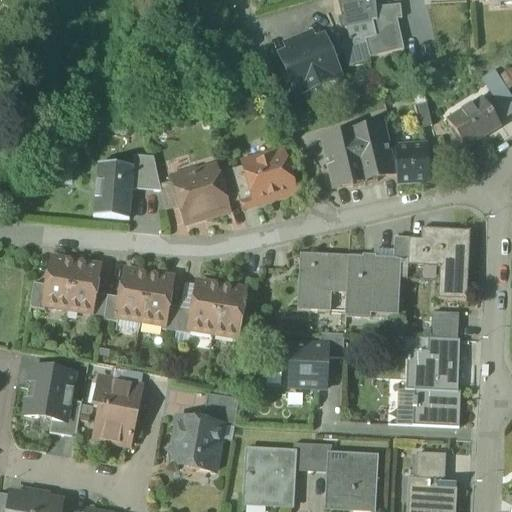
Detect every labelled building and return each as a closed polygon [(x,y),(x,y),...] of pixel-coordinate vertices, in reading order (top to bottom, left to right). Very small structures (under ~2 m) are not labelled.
[(356,31),(370,27),(374,26),(372,13),(370,0),(338,0),(347,34),(356,31)] [(511,0),(464,0),(465,5),(495,3),(495,11),(511,10),(511,0)] [(363,45),(365,52),(399,42),(396,25),(400,25),(399,10),(372,13),(374,26),(370,27),(373,42),(363,45)] [(370,27),(356,31),(361,45),(362,45),(363,45),(373,42),(370,27)] [(356,31),(347,34),(349,44),(352,55),(348,56),(353,73),(368,68),(367,64),(364,51),(362,45),(361,45),(356,31)] [(291,86),(297,101),(337,84),(331,69),(333,69),(331,63),(323,44),(323,43),(315,46),(312,37),(283,48),(286,58),(279,61),(290,86),(291,86)] [(323,44),(331,63),(342,59),(337,47),(335,40),(323,44)] [(399,42),(365,52),(368,64),(402,55),(399,42)] [(349,74),(353,73),(348,56),(352,55),(349,44),(337,47),(342,59),(349,74)] [(511,70),(500,76),(507,92),(511,89),(511,70)] [(365,75),(353,77),(356,90),(368,88),(365,75)] [(482,82),(494,102),(506,95),(494,75),(482,82)] [(511,105),(506,95),(494,102),(507,122),(511,119),(511,105)] [(449,129),(463,152),(478,142),(477,140),(497,127),(481,102),(460,115),(464,120),(449,129)] [(414,109),(420,132),(431,129),(425,106),(414,109)] [(464,120),(460,115),(446,124),(449,129),(464,120)] [(477,140),(478,142),(498,129),(497,127),(477,140)] [(334,193),(351,189),(352,188),(351,185),(374,180),(375,183),(376,183),(393,179),(381,129),(357,134),(357,131),(345,134),(346,137),(322,143),(334,193)] [(395,178),(396,188),(427,187),(425,149),(398,151),(395,150),(394,151),(393,151),(395,178)] [(133,168),(131,190),(160,193),(159,187),(152,158),(134,156),(133,168)] [(254,203),(254,205),(277,198),(278,202),(294,197),(281,156),(265,161),(264,157),(242,163),(244,168),(254,203)] [(50,159),(40,168),(49,177),(59,167),(50,159)] [(97,165),(92,219),(128,222),(131,190),(133,168),(97,165)] [(244,168),(229,172),(239,204),(240,207),(254,203),(244,168)] [(226,208),(239,204),(229,172),(228,169),(215,173),(226,208)] [(181,211),(186,229),(228,216),(226,208),(215,173),(214,170),(193,176),(192,171),(171,177),(172,183),(181,211)] [(377,186),(376,183),(375,183),(374,180),(351,185),(352,188),(351,189),(352,192),(377,186)] [(160,193),(165,216),(181,211),(172,183),(159,187),(160,193)] [(419,269),(421,270),(439,270),(438,285),(437,303),(465,304),(469,235),(421,232),(420,243),(419,269)] [(344,317),(393,319),(394,283),(406,284),(407,269),(408,243),(394,242),(393,254),(393,263),(372,262),(347,261),(345,298),(344,317)] [(407,269),(419,269),(420,243),(408,243),(407,269)] [(373,253),(372,262),(393,263),(393,254),(373,253)] [(296,314),(329,316),(330,297),(345,298),(347,261),(299,258),(296,314)] [(75,265),(63,263),(63,265),(51,263),(46,288),(43,308),(44,309),(67,312),(75,265)] [(94,296),(98,271),(86,269),(86,267),(75,265),(67,312),(89,316),(90,316),(94,296)] [(406,284),(420,285),(421,270),(419,269),(407,269),(406,284)] [(420,285),(438,285),(439,270),(421,270),(420,285)] [(148,277),(136,275),(136,277),(124,275),(119,301),(116,321),(117,321),(140,325),(148,277)] [(167,309),(171,283),(159,281),(159,279),(148,277),(140,325),(162,328),(163,329),(167,309)] [(242,307),(254,309),(258,284),(245,281),(243,293),(244,294),(242,307)] [(183,285),(179,311),(192,313),(196,287),(183,285)] [(29,311),(43,313),(44,309),(43,308),(46,288),(33,286),(29,311)] [(220,289),(208,288),(208,289),(196,287),(192,313),(188,333),(190,333),(212,337),(220,289)] [(232,291),(220,289),(212,337),(236,341),(242,307),(244,294),(243,293),(242,295),(232,293),(232,291)] [(88,321),(103,324),(107,298),(94,296),(90,316),(89,316),(88,321)] [(119,301),(107,298),(103,324),(116,326),(117,321),(116,321),(119,301)] [(161,334),(175,336),(179,311),(167,309),(163,329),(162,328),(161,334)] [(192,313),(179,311),(175,336),(189,338),(190,333),(188,333),(192,313)] [(432,316),(430,342),(456,343),(458,317),(432,316)] [(117,321),(116,326),(114,335),(137,339),(140,325),(117,321)] [(189,338),(175,336),(172,349),(187,351),(189,338)] [(326,361),(342,361),(343,337),(319,336),(319,348),(327,348),(326,361)] [(455,366),(456,343),(430,342),(427,341),(427,354),(434,355),(434,365),(455,366)] [(288,391),(325,393),(326,361),(327,348),(319,348),(291,347),(288,391)] [(420,429),(458,431),(460,391),(450,391),(451,367),(455,368),(455,366),(434,365),(434,355),(427,354),(407,353),(405,393),(413,393),(413,400),(412,400),(412,410),(413,410),(412,429),(420,429)] [(51,424),(65,426),(69,403),(74,377),(32,369),(23,419),(51,424)] [(93,409),(100,411),(116,414),(123,408),(133,412),(135,405),(136,405),(139,389),(99,381),(93,409)] [(395,428),(412,429),(413,410),(412,410),(412,400),(413,400),(413,393),(405,393),(397,393),(395,428)] [(221,429),(233,431),(238,403),(207,397),(202,424),(222,428),(221,429)] [(49,436),(75,441),(81,405),(69,403),(65,426),(51,424),(49,436)] [(100,411),(94,438),(107,441),(106,445),(128,449),(133,428),(136,413),(133,412),(123,408),(116,414),(100,411)] [(177,420),(176,426),(193,429),(194,423),(177,420)] [(202,424),(194,423),(193,429),(176,426),(172,449),(167,453),(176,465),(187,458),(195,459),(193,473),(213,476),(221,429),(222,428),(202,424)] [(330,449),(311,448),(293,447),(292,456),(293,456),(292,475),(310,476),(328,477),(329,458),(330,458),(330,449)] [(264,509),(290,510),(292,475),(293,456),(292,456),(247,454),(244,504),(264,505),(264,509)] [(418,483),(444,484),(445,458),(419,457),(418,483)] [(325,511),(352,511),(352,510),(372,511),(375,461),(330,458),(329,458),(328,477),(325,511)] [(414,511),(454,511),(455,509),(450,509),(451,485),(444,484),(418,483),(408,482),(407,503),(415,504),(414,511)] [(33,511),(36,497),(26,495),(26,499),(10,497),(10,499),(7,511),(33,511)] [(0,496),(0,511),(7,511),(10,499),(0,496)] [(46,499),(36,497),(33,511),(59,511),(60,509),(61,505),(45,503),(46,499)]
